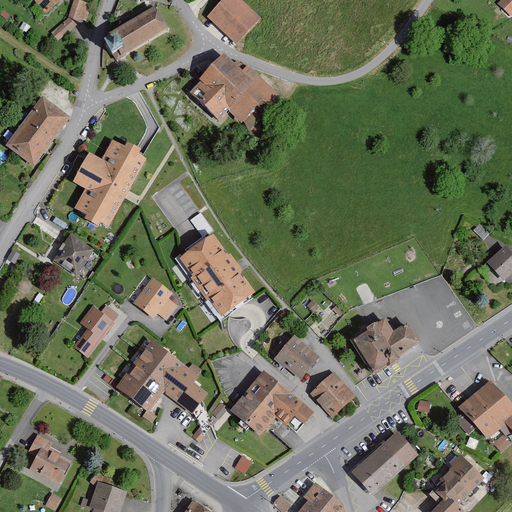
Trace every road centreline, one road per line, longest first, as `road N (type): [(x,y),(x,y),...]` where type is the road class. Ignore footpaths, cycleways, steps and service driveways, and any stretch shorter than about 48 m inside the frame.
road 1 (tertiary): [(243,508),(90,407),(0,361)]
road 2 (residential): [(428,0),(383,55),(355,75),(306,79),(214,47)]
road 3 (tertiary): [(320,448),(511,318)]
road 4 (residential): [(0,250),(86,108)]
road 5 (residential): [(86,108),(214,47)]
